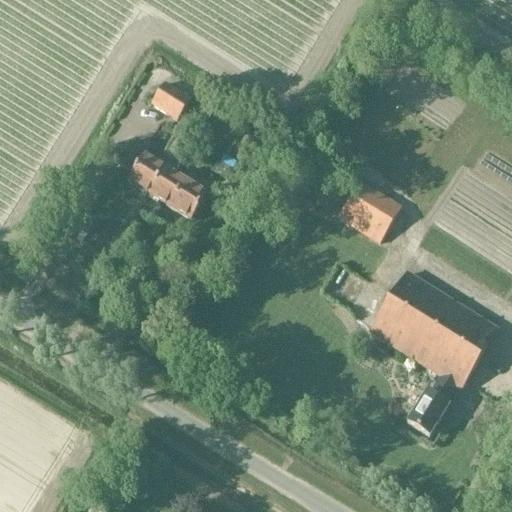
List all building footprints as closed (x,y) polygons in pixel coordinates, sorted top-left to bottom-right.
[(166,89),(152,110),(177,126),(191,106),(166,89)] [(179,166),(177,165),(183,155),(179,152),(182,147),(175,142),(169,151),(175,154),(148,198),(169,211),(185,186),(174,179),(179,166)] [(163,156),(153,167),(144,161),(149,153),(136,144),(120,169),(132,177),(127,185),(148,198),(175,154),(169,151),(168,152),(164,156),(163,156)] [(190,176),(185,186),(169,211),(190,225),(207,198),(204,196),(209,188),(190,176)] [(379,249),(401,213),(359,186),(336,222),(379,249)] [(460,395),(497,335),(407,279),(370,339),(440,383),(429,400),(426,398),(407,429),(429,442),(448,411),(444,409),(455,392),(460,395)]
